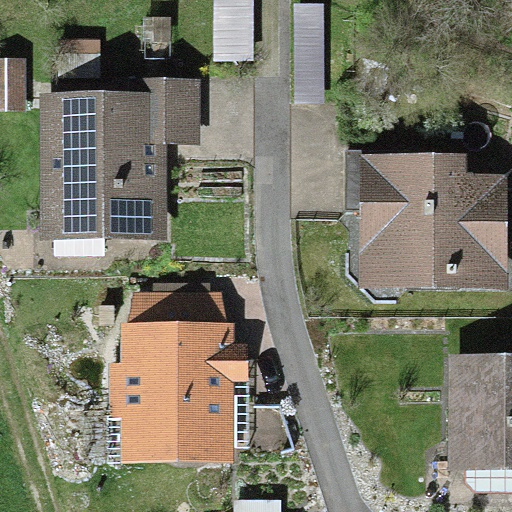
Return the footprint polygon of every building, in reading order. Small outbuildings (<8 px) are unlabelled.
[(26,63),(0,63),(0,115),(26,116),(26,63)] [(65,257),(99,257),(105,251),(105,233),(158,232),(158,141),(196,141),(197,87),(138,86),(138,105),(54,105),(54,219),(58,219),(58,250),(65,257)] [(373,191),(373,211),(373,254),(398,279),(498,279),(499,189),(464,189),(464,175),(437,175),(437,164),(411,164),(411,154),(349,153),(348,191),(373,191)] [(243,349),(229,349),(216,325),(215,298),(157,298),(157,314),(136,314),(131,337),(131,369),(117,369),(117,416),(145,416),(145,449),(215,449),(215,414),(230,415),(230,379),(243,379),(243,349)] [(511,369),(463,369),(462,456),(468,456),(468,484),(477,494),(511,494),(511,369)]
